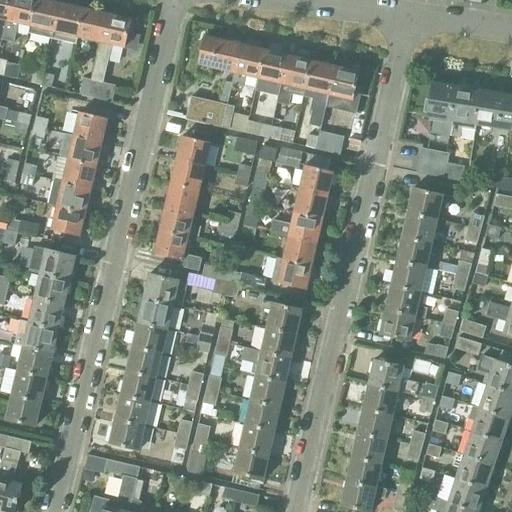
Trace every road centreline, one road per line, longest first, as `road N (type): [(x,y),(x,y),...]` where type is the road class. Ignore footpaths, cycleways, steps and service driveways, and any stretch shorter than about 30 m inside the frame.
road 1 (residential): [(176,0),(56,511)]
road 2 (residential): [(296,511),(412,17)]
